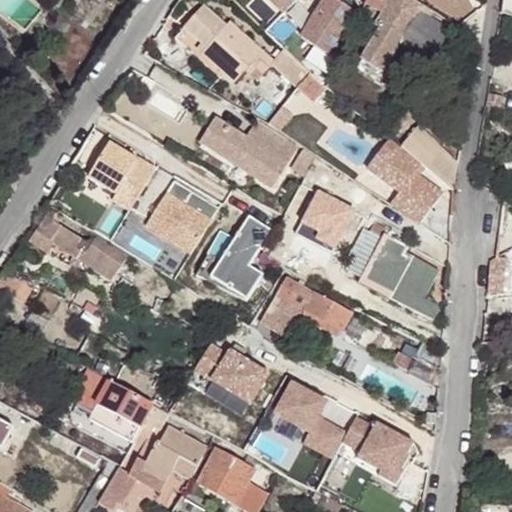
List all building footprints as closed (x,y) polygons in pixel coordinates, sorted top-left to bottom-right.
[(297,0),(269,0),(284,14),(297,0)] [(358,13),(338,0),(324,0),(301,38),(339,61),(350,39),(345,36),(358,13)] [(381,28),(361,60),(383,73),(400,44),(436,67),(456,34),(420,12),(424,6),(413,0),(381,0),(389,4),(375,25),(381,28)] [(511,0),(503,0),(502,11),(511,15),(511,0)] [(204,6),(184,29),(202,44),(197,50),(224,74),(234,84),(246,71),(250,75),(255,68),(263,75),(272,65),(298,89),(310,75),(283,50),(274,61),(230,22),(227,26),(204,6)] [(180,26),(172,35),(193,54),(197,50),(202,44),(184,29),(180,26)] [(197,50),(193,54),(220,78),(224,74),(197,50)] [(255,68),(250,75),(258,82),(263,75),(255,68)] [(326,89),(310,75),(298,89),(314,103),(326,89)] [(506,86),(490,82),(485,107),(501,110),(506,86)] [(277,115),(270,125),(281,132),(292,116),(282,108),(277,115)] [(200,144),(212,151),(227,126),(215,119),(200,144)] [(257,120),(246,138),(252,142),(264,124),(257,120)] [(227,126),(212,151),(234,165),(241,154),(258,165),(251,175),(273,189),(300,144),(264,124),(252,142),(246,138),(227,126)] [(419,128),(402,147),(455,189),(458,163),(419,128)] [(402,191),(393,205),(419,225),(442,193),(412,172),(418,163),(389,139),(369,168),(402,191)] [(131,212),(157,170),(140,160),(139,162),(110,146),(90,179),(118,196),(114,202),(131,212)] [(290,169),(305,178),(316,156),(304,148),(290,169)] [(258,165),(241,154),(234,165),(251,175),(258,165)] [(342,176),(317,161),(301,192),(326,205),(342,176)] [(114,202),(118,196),(90,179),(82,192),(109,209),(114,202)] [(221,208),(194,191),(186,203),(169,193),(148,226),(192,254),(221,208)] [(49,211),(37,230),(54,244),(112,281),(128,256),(93,234),(88,243),(55,222),(60,216),(49,211)] [(273,230),(251,216),(222,260),(208,252),(198,275),(221,285),(223,282),(248,296),(261,273),(248,265),(260,245),(263,247),(273,230)] [(362,277),(384,235),(378,232),(382,225),(374,221),(368,232),(362,228),(349,253),(353,256),(347,268),(362,277)] [(37,230),(29,243),(47,255),(54,244),(37,230)] [(362,277),(361,278),(392,295),(390,301),(433,323),(439,312),(438,308),(427,301),(442,273),(413,257),(412,260),(404,256),(408,247),(384,235),(362,277)] [(498,259),(490,264),(488,293),(503,294),(505,259),(498,259)] [(5,273),(0,280),(0,289),(24,304),(32,288),(5,273)] [(286,278),(276,296),(261,324),(291,340),(303,318),(315,325),(320,328),(337,338),(340,331),(343,333),(352,314),(286,278)] [(361,278),(358,284),(390,301),(392,295),(361,278)] [(200,316),(195,326),(207,332),(211,323),(200,316)] [(0,340),(9,326),(0,321),(0,340)] [(315,325),(312,331),(317,333),(320,328),(315,325)] [(0,340),(0,341),(7,345),(16,329),(9,326),(0,340)] [(212,381),(229,355),(212,344),(196,371),(212,381)] [(231,351),(242,358),(247,351),(236,344),(231,351)] [(229,355),(212,381),(250,404),(269,375),(242,358),(231,351),(229,355)] [(399,353),(393,364),(409,372),(409,374),(434,388),(436,368),(415,358),(414,360),(399,353)] [(70,408),(90,418),(110,380),(90,370),(70,408)] [(90,418),(89,420),(133,443),(152,404),(153,403),(110,380),(90,418)] [(318,418),(326,403),(293,385),(276,415),(309,434),(318,418)] [(149,416),(164,424),(170,414),(155,406),(149,416)] [(321,453),(335,427),(318,418),(309,434),(304,444),(321,453)] [(348,434),(336,454),(396,486),(404,472),(402,471),(410,456),(408,454),(414,443),(377,423),(374,427),(356,418),(348,434)] [(130,475),(130,476),(137,480),(161,494),(172,473),(174,468),(192,477),(206,450),(168,427),(159,446),(148,440),(138,459),(130,475)] [(336,454),(348,434),(335,427),(321,453),(333,460),(336,454)] [(201,441),(208,445),(213,437),(205,433),(201,441)] [(83,447),(78,457),(83,459),(78,468),(91,475),(96,466),(101,457),(83,447)] [(217,450),(199,487),(247,511),(258,511),(268,493),(247,481),(253,468),(217,450)] [(190,482),(192,477),(174,468),(172,473),(190,482)] [(130,475),(120,469),(111,483),(99,504),(111,511),(112,511),(117,503),(121,506),(137,480),(130,476),(130,475)] [(101,477),(79,511),(94,511),(99,504),(111,483),(101,477)] [(0,511),(5,511),(8,508),(13,511),(17,504),(0,493),(0,511)] [(338,511),(341,504),(324,495),(319,505),(332,511),(338,511)]
